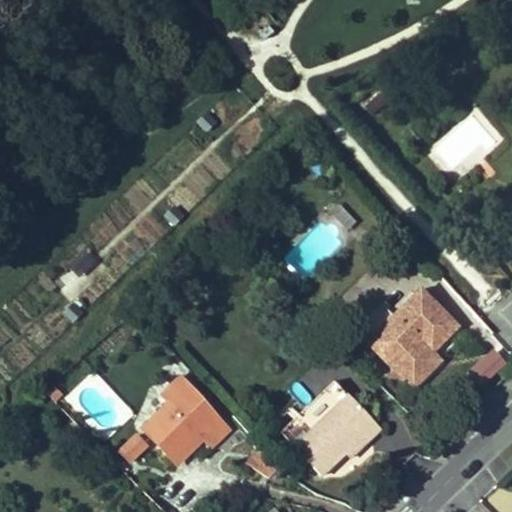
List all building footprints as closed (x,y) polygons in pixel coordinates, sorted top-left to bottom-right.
[(318,218),(284,258),(308,278),(342,238),(318,218)] [(433,366),(425,358),(457,327),(419,290),(366,342),(411,387),(433,366)] [(159,433),(151,440),(170,461),(195,436),(200,441),(208,449),(226,431),(176,379),(157,396),(165,404),(148,421),(159,433)] [(294,447),(346,394),(333,381),(280,434),(294,447)] [(380,428),(346,394),(294,447),(322,475),(344,453),(359,438),(365,444),(380,428)] [(148,421),(140,429),(151,440),(159,433),(148,421)] [(115,448),(126,464),(150,448),(139,432),(115,448)] [(195,436),(170,461),(175,466),(200,441),(195,436)] [(344,453),(350,458),(365,444),(359,438),(344,453)] [(244,463),(266,478),(273,469),(254,450),(244,463)]
